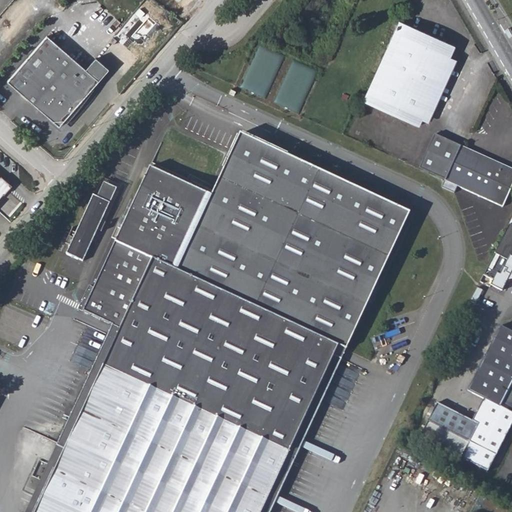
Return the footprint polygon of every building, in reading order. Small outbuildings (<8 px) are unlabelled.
[(362,101),(418,127),(455,47),(398,21),(362,101)] [(9,82),(59,127),(110,69),(96,57),(85,70),(48,38),(9,82)] [(268,511),(409,213),(233,132),(205,195),(150,168),(81,314),(111,328),(56,445),(65,449),(34,511),(268,511)] [(501,206),(511,181),(511,170),(433,136),(418,169),(501,206)] [(93,195),(74,235),(70,232),(67,238),(72,240),(65,254),(83,262),(86,254),(109,203),(114,193),(103,188),(102,187),(97,197),(93,195)] [(511,218),(483,276),(493,282),(490,287),(502,292),(511,272),(511,218)] [(487,472),(495,456),(511,423),(511,413),(507,411),(509,407),(511,408),(511,331),(511,332),(499,326),(467,390),(481,398),(470,421),(435,404),(433,409),(430,408),(428,412),(431,413),(426,421),(418,437),(487,472)]
